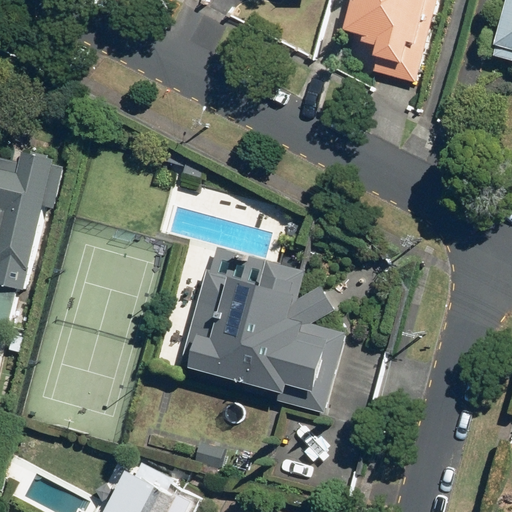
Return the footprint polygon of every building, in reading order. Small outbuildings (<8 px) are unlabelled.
[(362,0),(362,2),(358,1),(349,30),(371,36),(369,43),(384,47),(378,71),(419,83),(442,0),(362,0)] [(511,0),(510,0),(495,54),(511,58),(511,0)] [(0,322),(15,326),(24,288),(30,289),(61,160),(31,153),(28,162),(0,155),(0,322)] [(347,350),(297,337),(337,315),(323,289),(297,303),(304,274),(226,254),(194,379),(331,414),(347,350)] [(31,337),(13,331),(7,354),(25,359),(31,337)] [(230,449),(201,439),(193,462),(222,472),(230,449)] [(182,477),(144,456),(113,511),(200,511),(208,497),(179,482),(182,477)]
